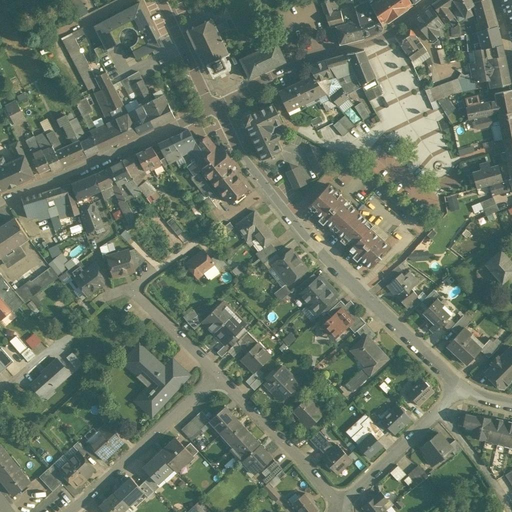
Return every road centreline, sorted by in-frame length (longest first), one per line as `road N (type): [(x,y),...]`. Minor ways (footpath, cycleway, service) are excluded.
road 1 (residential): [(213,106),(281,210),(461,388)]
road 2 (residential): [(213,106),(0,203)]
road 3 (residential): [(218,375),(68,511)]
road 4 (residential): [(341,505),(218,375)]
road 5 (residential): [(461,388),(341,505)]
road 6 (residential): [(218,375),(135,292),(163,265)]
road 7 (residential): [(298,63),(370,42),(429,0)]
road 8 (unknown): [(85,89),(65,54),(63,31),(141,0)]
